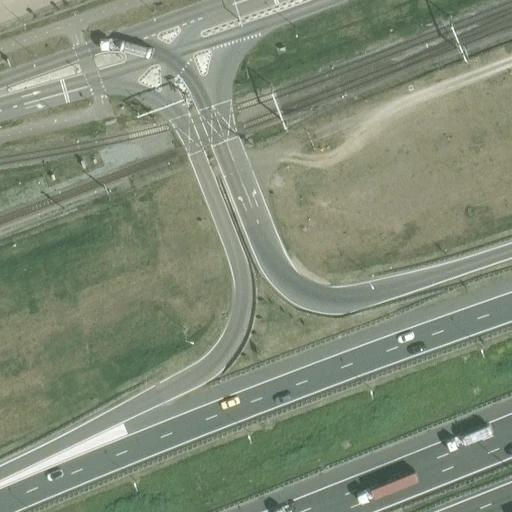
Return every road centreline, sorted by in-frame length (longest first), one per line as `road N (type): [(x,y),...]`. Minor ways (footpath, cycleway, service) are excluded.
road 1 (motorway): [(511,308),(0,504)]
road 2 (motorway): [(178,116),(241,275),(237,330),(182,385),(0,474)]
road 3 (motorway): [(511,249),(391,292),(357,300),(313,296),(276,269),(211,106)]
road 4 (track): [(235,167),(511,62)]
road 5 (motorway): [(511,438),(324,511)]
road 6 (unclassified): [(121,40),(0,84)]
